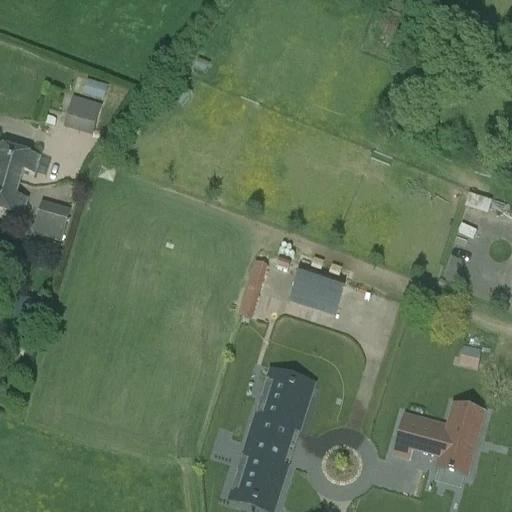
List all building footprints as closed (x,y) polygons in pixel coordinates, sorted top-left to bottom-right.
[(104,101),(108,87),(86,81),(82,95),(104,101)] [(102,108),(72,100),(63,132),(93,140),(102,108)] [(39,159),(0,147),(0,210),(22,217),(27,201),(16,198),(23,172),(35,175),(39,159)] [(41,204),(33,236),(62,244),(71,213),(41,204)] [(250,263),(238,317),(254,321),(267,267),(250,263)] [(301,276),(295,294),(337,307),(342,290),(301,276)] [(16,320),(35,326),(43,303),(24,296),(16,320)] [(463,349),(458,370),(477,374),(482,353),(463,349)] [(374,400),(385,360),(358,353),(347,392),(374,400)] [(256,416),(249,438),(288,450),(293,432),(299,434),(312,395),(275,384),(268,405),(262,403),(258,417),(256,416)] [(406,417),(395,459),(410,463),(412,453),(439,461),(437,470),(467,478),(484,416),(454,408),(448,429),(406,417)] [(246,476),(239,497),(275,509),(287,470),(282,468),(288,450),(249,438),(242,460),(244,460),(239,474),(246,476)]
